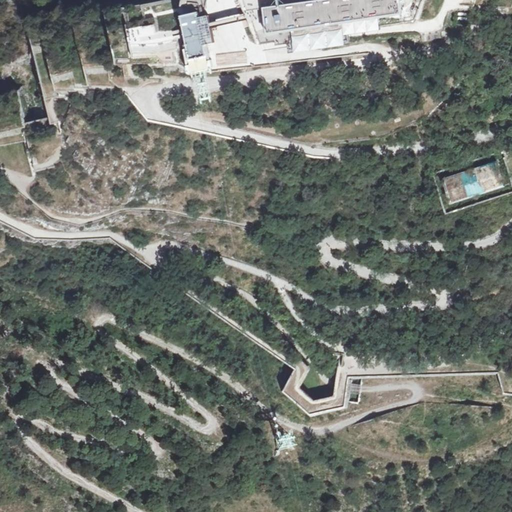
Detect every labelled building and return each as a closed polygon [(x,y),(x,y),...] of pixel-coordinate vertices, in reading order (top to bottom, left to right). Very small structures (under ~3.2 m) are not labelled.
[(317,0),(298,3),(280,5),(273,6),(264,8),(266,21),(267,34),(292,30),(342,23),(402,14),(400,0),(317,0)] [(193,71),(214,67),(213,60),(212,60),(209,44),(206,45),(202,26),(200,17),(198,12),(181,16),(184,29),(189,49),(186,49),(189,65),(188,65),(190,72),(190,73),(191,73),(192,73),(193,72),(193,71)] [(205,16),(200,17),(202,26),(206,45),(209,44),(213,43),(215,43),(212,26),(211,24),(211,22),(209,15),(205,16)] [(383,27),(402,22),(401,17),(382,21),(383,27)] [(342,23),(292,30),(293,37),(343,30),(342,23)] [(343,30),(293,37),(294,43),(295,48),(344,40),(344,35),(343,30)] [(499,160),(443,178),(452,203),(507,186),(499,160)]
